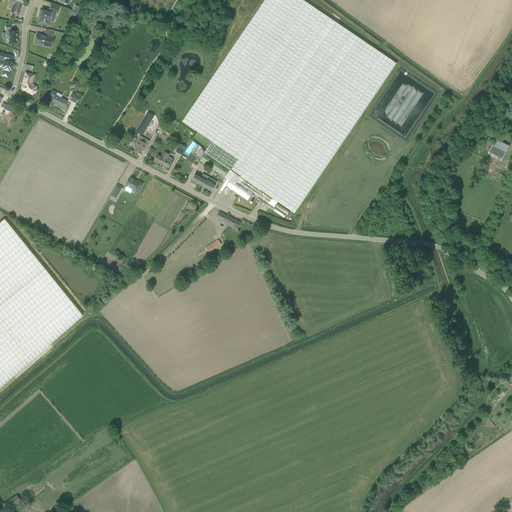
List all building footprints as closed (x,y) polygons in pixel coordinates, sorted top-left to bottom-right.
[(19,13),(20,7),(21,7),(21,5),(22,5),(23,0),(9,0),(9,1),(15,3),(12,13),(18,15),(19,13)] [(200,161),(221,175),(225,178),(229,181),(226,186),(247,201),(251,195),(262,203),(272,210),(278,202),(294,213),(357,121),(396,63),(303,0),(264,0),(218,68),(182,122),(212,142),(200,161)] [(49,11),(48,12),(40,10),(38,18),(37,17),(36,21),(37,22),(47,24),(49,15),(54,17),(55,13),(56,13),(58,8),(49,5),(47,10),(49,11)] [(7,42),(15,42),(15,31),(12,31),(12,30),(9,30),(9,26),(4,26),(4,33),(6,33),(6,38),(7,38),(7,42)] [(34,43),(45,46),(51,47),(53,38),(54,32),(51,32),(49,37),(36,34),(34,43)] [(13,56),(0,52),(0,59),(4,60),(4,62),(3,61),(1,67),(4,68),(2,76),(7,77),(10,69),(11,70),(13,64),(11,64),(13,56)] [(32,83),(32,81),(34,75),(25,73),(23,83),(23,85),(22,86),(22,87),(22,88),(22,89),(23,90),(24,90),(25,90),(26,90),(26,92),(32,95),(33,93),(34,93),(35,93),(36,92),(36,91),(36,90),(36,89),(35,88),(36,87),(33,85),(32,83)] [(52,90),(49,96),(53,99),(51,102),(63,108),(67,102),(55,95),(56,92),(52,90)] [(76,104),(80,97),(79,97),(75,94),(72,93),(69,99),(76,104)] [(6,103),(2,101),(0,105),(4,107),(9,109),(13,111),(15,107),(11,105),(6,102),(6,103)] [(143,135),(152,120),(146,116),(136,132),(143,135)] [(494,139),(490,147),(505,154),(509,146),(494,139)] [(136,143),(134,147),(136,148),(135,150),(141,153),(142,150),(144,151),(147,144),(140,140),(138,140),(136,143)] [(197,147),(186,161),(191,165),(198,157),(199,158),(204,152),(197,147)] [(165,152),(162,156),(158,154),(154,161),(158,163),(168,168),(171,162),(173,158),(168,156),(169,155),(165,152)] [(192,180),(203,186),(208,176),(203,174),(201,176),(195,173),(192,180)] [(217,181),(208,176),(203,186),(212,191),(217,181)] [(126,185),(138,192),(143,184),(138,181),(137,182),(130,178),(126,185)] [(114,189),(111,196),(116,199),(120,192),(114,189)] [(219,212),(216,218),(226,222),(225,224),(237,230),(241,223),(219,212)] [(0,386),(28,363),(82,315),(4,219),(0,222),(0,386)] [(218,239),(206,247),(210,252),(222,245),(218,239)] [(7,504),(10,509),(21,501),(17,495),(2,505),(4,507),(7,504)]
